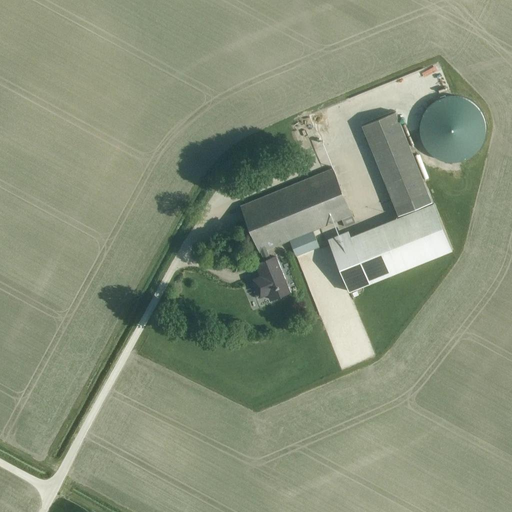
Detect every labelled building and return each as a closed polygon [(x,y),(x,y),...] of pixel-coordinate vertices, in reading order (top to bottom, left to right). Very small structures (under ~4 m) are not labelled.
[(426,70),(343,98),(351,120),(373,112),(370,102),(377,100),(380,108),(390,104),(389,102),(432,88),(426,70)] [(425,111),(422,134),(424,142),(439,158),(460,161),(468,158),(486,143),(488,130),(479,107),(471,98),(452,95),(437,100),(425,111)] [(363,126),(400,215),(433,202),(396,112),(363,126)] [(279,144),(288,143),(286,134),(281,127),(276,128),(273,125),(268,125),(250,139),(251,146),(246,150),(242,151),(230,159),(236,166),(241,165),(249,160),(247,152),(276,146),(279,144)] [(356,223),(353,215),(333,167),(241,205),(261,252),(263,251),(267,261),(258,264),(261,273),(263,272),(266,278),(256,281),(259,290),(267,287),(272,300),(291,292),(277,256),(272,258),(268,250),(291,241),(298,238),(313,231),(342,219),(345,227),(356,223)] [(350,291),(453,250),(434,203),(331,245),(350,291)] [(298,238),(291,241),(292,245),(297,256),(317,247),(319,246),(317,240),(313,231),(298,238)]
